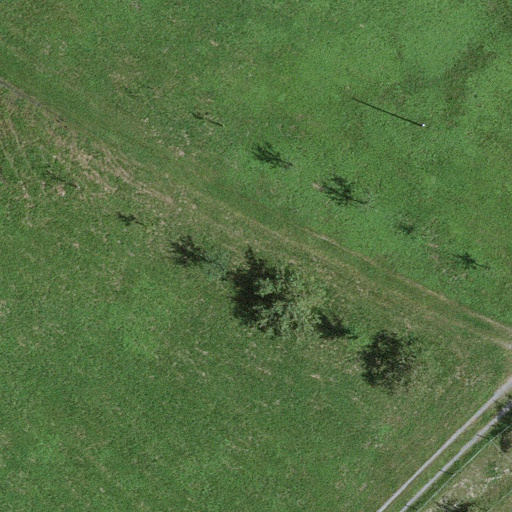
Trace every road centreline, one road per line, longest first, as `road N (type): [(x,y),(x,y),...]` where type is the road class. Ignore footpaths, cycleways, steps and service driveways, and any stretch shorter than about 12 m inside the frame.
road 1 (track): [(0,56),(80,112),(511,335)]
road 2 (track): [(511,394),(392,511)]
